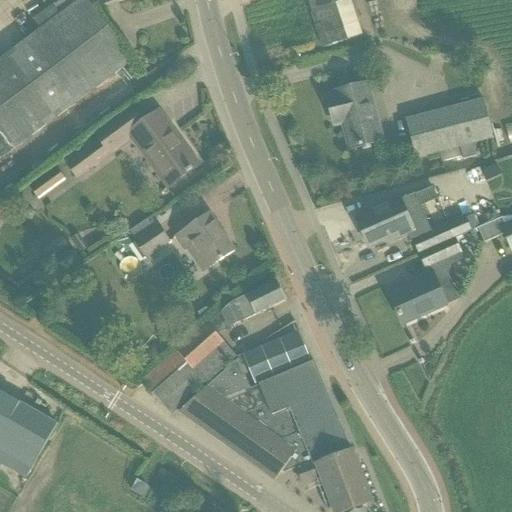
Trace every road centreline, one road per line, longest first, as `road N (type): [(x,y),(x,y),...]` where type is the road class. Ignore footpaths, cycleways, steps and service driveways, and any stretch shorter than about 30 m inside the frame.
road 1 (tertiary): [(204,0),(286,226),(340,346),(419,478),(429,511)]
road 2 (tertiary): [(0,327),(276,511)]
